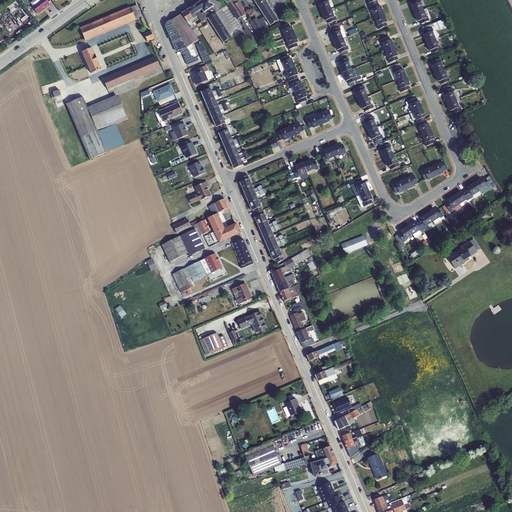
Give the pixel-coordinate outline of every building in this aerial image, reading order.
[(18,5),(26,16),(21,19),(22,22),(30,16),(18,0),(12,0),(6,5),(8,8),(8,7),(11,10),(9,11),(13,15),(18,11),(15,7),(18,5)] [(32,6),(38,14),(50,5),(46,0),(40,0),(33,5),(32,6)] [(209,0),(202,0),(198,3),(202,9),(204,12),(204,13),(212,7),(214,6),(209,0)] [(224,0),(237,20),(240,18),(242,17),(246,14),(237,0),(224,0)] [(254,0),(265,16),(267,19),(271,25),(279,20),(265,0),(254,0)] [(320,4),(318,4),(322,13),(331,9),(328,1),(320,4)] [(412,5),(411,5),(414,13),(424,9),(421,2),(420,1),(412,5)] [(198,3),(187,10),(193,19),(197,17),(195,14),(202,9),(198,3)] [(131,7),(80,28),(86,41),(136,20),(136,18),(142,17),(136,5),(131,8),(131,7)] [(379,6),(371,9),(371,10),(374,18),(384,14),(381,5),(379,6)] [(216,12),(212,7),(204,13),(204,12),(202,14),(204,18),(207,17),(208,17),(216,12)] [(207,18),(208,17),(207,17),(204,18),(202,14),(204,12),(202,9),(195,14),(197,17),(198,16),(202,22),(207,18)] [(334,16),(331,9),(322,13),(325,21),(326,20),(335,17),(334,16)] [(424,9),(414,13),(417,21),(419,21),(427,18),(427,17),(424,9)] [(187,10),(182,13),(187,23),(191,21),(193,19),(187,10)] [(232,37),(216,12),(208,17),(223,42),(232,37)] [(181,50),(187,65),(199,60),(197,56),(192,44),(199,40),(192,31),(187,23),(182,13),(171,21),(170,20),(167,22),(165,27),(176,52),(181,50)] [(384,14),(374,18),(378,25),(386,22),(387,21),(384,14)] [(267,19),(265,16),(259,20),(257,18),(250,22),(255,30),(257,29),(261,36),(270,31),(264,21),(267,19)] [(242,17),(240,18),(243,23),(242,24),(245,29),(247,28),(248,27),(242,17)] [(432,31),(435,39),(438,37),(436,30),(443,27),(443,26),(444,26),(443,25),(442,25),(441,21),(441,20),(422,27),(425,34),(432,31)] [(196,28),(191,21),(187,23),(192,31),(196,28)] [(329,26),(330,30),(340,27),(341,30),(340,31),(343,38),(347,37),(341,22),(332,26),(330,27),(330,26),(329,26)] [(290,27),(282,30),(282,31),(285,38),(295,34),(291,26),(290,27)] [(253,36),(247,28),(245,29),(243,30),(250,39),(253,36)] [(332,34),(330,34),(334,42),(343,38),(340,31),(340,30),(332,34)] [(151,31),(144,34),(147,41),(154,39),(151,31)] [(425,34),(423,35),(426,43),(435,39),(432,31),(425,34)] [(295,34),(285,38),(288,46),(297,43),(298,42),(295,34)] [(343,38),(334,42),(337,50),(338,50),(347,46),(346,46),(343,38)] [(390,40),(382,43),(382,44),(385,51),(395,47),(392,39),(390,40)] [(435,39),(426,43),(429,51),(431,50),(439,47),(435,39)] [(196,45),(200,53),(206,50),(202,42),(196,45)] [(92,47),(82,52),(91,73),(102,69),(92,47)] [(395,47),(385,51),(389,59),(397,56),(398,55),(395,47)] [(206,50),(200,53),(204,62),(211,59),(206,50)] [(117,95),(118,95),(137,87),(134,79),(161,67),(156,56),(103,78),(111,97),(117,95)] [(290,59),(282,62),(282,63),(285,70),(295,66),(292,58),(290,59)] [(281,63),(280,59),(276,60),(281,71),(285,70),(282,63),(281,63)] [(340,64),(339,65),(342,73),(352,69),(349,62),(348,61),(340,64)] [(433,65),(431,66),(434,74),(444,70),(441,62),(433,65)] [(207,65),(203,67),(208,79),(211,78),(208,71),(209,70),(207,65)] [(298,74),(295,66),(285,70),(288,78),(289,78),(297,75),(298,74)] [(197,73),(192,75),(196,85),(208,80),(208,79),(203,67),(196,69),(197,73)] [(352,69),(342,73),(345,81),(347,81),(355,77),(352,69)] [(402,69),(394,72),(394,73),(397,81),(407,77),(403,69),(402,69)] [(447,77),(444,70),(434,74),(438,82),(439,81),(447,78),(447,77)] [(298,77),(288,81),(290,85),(291,85),(291,84),(299,81),(298,77)] [(410,85),(407,77),(397,81),(400,88),(401,89),(409,85),(410,85)] [(299,81),(291,84),(291,85),(294,92),(304,88),(300,80),(299,81)] [(171,84),(154,92),(158,102),(175,94),(171,84)] [(210,88),(201,92),(204,97),(213,93),(210,88)] [(216,92),(213,93),(215,99),(225,94),(225,92),(226,92),(225,90),(221,92),(219,88),(215,90),(216,92)] [(307,97),(304,88),(294,92),(297,100),(298,100),(306,97),(307,97)] [(356,92),(355,93),(358,101),(368,97),(364,89),(356,92)] [(53,92),(50,93),(52,98),(61,95),(60,90),(53,92)] [(445,95),(443,95),(447,103),(456,99),(453,92),(453,91),(445,95)] [(213,93),(204,97),(207,106),(217,102),(215,99),(213,93)] [(128,119),(118,95),(117,95),(111,97),(87,107),(83,97),(66,104),(64,98),(45,106),(62,146),(81,138),(116,124),(128,119)] [(368,97),(358,101),(362,109),(363,109),(371,105),(371,104),(368,97)] [(456,99),(447,103),(450,111),(451,111),(459,107),(456,99)] [(418,101),(410,104),(410,105),(413,112),(422,109),(419,101),(418,101)] [(217,102),(207,106),(210,113),(219,109),(218,106),(217,102)] [(172,105),(158,111),(163,122),(164,121),(167,120),(183,113),(178,103),(172,105)] [(221,112),(219,109),(210,113),(214,121),(223,117),(221,112)] [(422,109),(413,112),(416,120),(424,117),(426,117),(422,109)] [(163,122),(158,111),(155,112),(160,123),(161,123),(163,127),(166,125),(164,121),(163,122)] [(310,118),(309,119),(313,127),(313,128),(330,121),(329,120),(326,112),(325,112),(310,118)] [(223,117),(214,121),(216,127),(221,125),(225,123),(223,117)] [(427,123),(424,117),(416,120),(415,120),(417,127),(419,127),(419,126),(427,123)] [(366,123),(364,124),(368,132),(377,127),(374,120),(374,119),(366,123)] [(184,123),(173,128),(178,139),(188,135),(185,128),(186,127),(184,123)] [(427,123),(419,126),(419,127),(422,135),(431,131),(428,123),(427,123)] [(116,124),(81,138),(86,149),(90,159),(125,144),(116,124)] [(281,131),(280,131),(283,139),(284,140),(300,133),(300,132),(296,124),(281,131)] [(385,137),(380,126),(377,127),(381,135),(373,139),(374,142),(383,138),(385,137)] [(377,127),(368,132),(371,140),(373,139),(381,135),(377,127)] [(224,131),(219,133),(222,141),(231,137),(228,129),(224,131)] [(431,131),(422,135),(425,142),(433,139),(435,139),(431,131)] [(231,137),(222,141),(225,147),(234,143),(233,140),(231,137)] [(240,137),(233,140),(234,143),(236,147),(243,144),(240,137)] [(81,138),(62,146),(66,158),(86,149),(81,138)] [(276,139),(269,141),(273,149),(279,146),(276,139)] [(193,142),(182,147),(187,158),(197,154),(193,142)] [(234,143),(225,147),(228,154),(237,150),(236,147),(234,143)] [(339,144),(323,150),(323,152),(327,160),(342,153),(343,153),(340,145),(339,144)] [(382,151),(381,151),(384,159),(394,155),(390,147),(382,151)] [(237,150),(228,154),(231,162),(240,158),(238,154),(237,150)] [(246,151),(238,154),(240,158),(242,161),(249,158),(246,151)] [(397,162),(394,155),(384,159),(388,167),(389,166),(397,163),(397,162)] [(240,158),(231,162),(234,168),(243,165),(242,161),(240,158)] [(311,159),(295,166),(296,168),(299,176),(307,172),(314,169),(315,169),(312,161),(311,159)] [(200,162),(189,166),(195,177),(206,173),(203,167),(202,167),(200,162)] [(425,170),(424,171),(428,179),(428,180),(444,173),(444,171),(440,163),(439,163),(425,170)] [(299,176),(296,168),(292,169),(296,178),(297,180),(308,175),(307,172),(299,176)] [(296,178),(292,169),(289,171),(292,178),(293,182),(297,180),(296,178)] [(170,179),(177,176),(175,171),(168,174),(170,179)] [(486,178),(490,186),(494,183),(489,175),(486,178)] [(396,184),(395,184),(399,192),(399,193),(415,186),(415,185),(411,176),(410,177),(396,184)] [(486,187),(487,188),(490,186),(486,178),(485,177),(482,179),(487,186),(486,187)] [(252,185),(249,178),(241,182),(240,182),(243,189),(252,185)] [(481,178),(467,188),(467,189),(472,196),(479,192),(486,187),(487,186),(482,179),(481,178)] [(356,187),(364,183),(363,180),(351,185),(356,197),(360,195),(356,187)] [(207,181),(194,186),(197,194),(200,200),(211,196),(208,187),(209,186),(207,181)] [(364,183),(356,187),(360,195),(369,191),(365,183),(364,183)] [(255,192),(252,185),(243,189),(246,196),(255,192)] [(313,189),(309,191),(314,202),(318,201),(313,189)] [(481,194),(479,192),(472,196),(467,189),(462,192),(467,200),(452,209),(447,202),(444,203),(445,205),(450,212),(453,210),(454,211),(471,200),(470,199),(473,197),(474,198),(481,194)] [(369,191),(360,195),(363,203),(371,199),(373,199),(369,191)] [(461,191),(446,201),(447,202),(452,209),(467,200),(462,192),(461,191)] [(257,196),(255,192),(246,196),(249,204),(258,200),(257,196)] [(191,204),(200,200),(197,194),(188,197),(191,204)] [(360,195),(356,197),(361,207),(373,203),(371,199),(363,203),(360,195)] [(225,198),(214,203),(218,212),(229,208),(225,198)] [(258,200),(249,204),(252,211),(253,210),(261,207),(258,200)] [(214,203),(209,206),(213,215),(218,213),(218,212),(214,203)] [(341,206),(326,212),(327,215),(328,214),(330,219),(332,218),(330,213),(334,212),(341,209),(341,208),(342,208),(342,209),(346,207),(344,204),(341,205),(341,206)] [(263,210),(261,207),(253,210),(256,217),(264,213),(265,215),(268,214),(265,209),(263,210)] [(438,207),(435,209),(440,217),(433,221),(435,224),(445,218),(444,216),(438,207)] [(435,208),(420,218),(421,219),(425,227),(426,226),(433,221),(440,217),(435,209),(435,208)] [(213,215),(207,218),(214,231),(218,240),(219,243),(241,233),(236,223),(228,226),(225,228),(224,225),(218,213),(213,215)] [(265,215),(264,213),(256,217),(254,217),(258,225),(267,221),(265,215)] [(177,233),(190,227),(190,223),(188,218),(173,226),(177,233)] [(420,230),(419,231),(419,232),(427,227),(426,226),(425,227),(421,219),(415,222),(420,230)] [(210,231),(204,220),(196,224),(193,225),(195,229),(161,245),(170,262),(188,253),(189,256),(205,248),(204,245),(205,244),(201,236),(210,231)] [(267,221),(258,225),(261,232),(270,228),(269,225),(267,221)] [(414,221),(400,231),(401,232),(405,239),(406,239),(413,234),(417,232),(419,231),(420,230),(415,222),(414,221)] [(270,228),(261,232),(264,239),(273,235),(271,231),(270,228)] [(405,239),(401,232),(398,234),(403,242),(407,240),(406,239),(405,239)] [(403,242),(398,234),(395,236),(399,244),(403,242)] [(273,235),(264,239),(267,246),(276,242),(275,239),(273,235)] [(364,235),(341,244),(345,254),(368,245),(364,235)] [(242,238),(236,241),(244,259),(241,260),(243,265),(250,262),(248,257),(251,256),(242,238)] [(470,241),(476,250),(480,248),(474,238),(470,241)] [(455,253),(448,257),(455,269),(465,263),(465,262),(469,259),(468,258),(477,252),(476,250),(470,241),(469,240),(460,246),(461,247),(454,251),(455,253)] [(276,242),(267,246),(270,253),(279,249),(278,245),(276,242)] [(279,249),(270,253),(273,260),(275,260),(283,256),(279,249)] [(308,249),(291,258),(293,262),(292,262),(292,263),(291,264),(291,266),(295,264),(295,265),(307,258),(312,255),(308,249)] [(215,254),(172,274),(181,293),(196,286),(194,282),(201,278),(203,277),(222,268),(215,254)] [(317,268),(312,255),(307,258),(309,263),(307,264),(311,271),(317,268)] [(153,258),(147,261),(151,270),(157,267),(153,258)] [(285,267),(281,269),(283,273),(291,266),(291,264),(292,263),(292,262),(293,262),(291,258),(284,263),(285,267)] [(281,268),(272,272),(277,286),(286,282),(285,277),(283,273),(281,269),(281,268)] [(285,277),(286,282),(292,279),(295,278),(293,274),(285,277)] [(295,286),(292,279),(286,282),(289,288),(295,286)] [(286,282),(277,286),(280,292),(288,289),(289,288),(286,282)] [(246,283),(232,289),(234,294),(238,292),(240,298),(236,300),(238,304),(238,305),(252,299),(246,283)] [(299,295),(295,286),(289,288),(288,289),(292,298),(299,295)] [(288,289),(280,292),(284,302),(292,298),(288,289)] [(165,301),(159,304),(161,309),(168,306),(165,301)] [(300,306),(292,309),(294,313),(299,311),(305,308),(302,301),(298,302),(300,306)] [(120,304),(115,308),(122,318),(127,314),(120,304)] [(260,311),(238,320),(241,329),(252,325),(255,333),(268,328),(260,311)] [(297,332),(305,329),(302,322),(299,314),(298,312),(290,316),(297,332)] [(313,325),(305,328),(308,334),(310,333),(309,331),(310,331),(311,332),(314,330),(313,325)] [(305,329),(297,332),(302,343),(310,339),(308,334),(305,328),(305,329)] [(234,330),(229,333),(232,341),(238,339),(234,330)] [(206,355),(228,346),(224,335),(219,337),(217,333),(200,340),(206,355)] [(310,339),(302,343),(303,348),(315,343),(313,338),(310,339)] [(344,339),(317,351),(319,357),(320,359),(327,356),(326,354),(334,350),(335,352),(342,349),(340,345),(345,343),(344,339)] [(317,351),(307,355),(309,361),(319,357),(317,351)] [(314,371),(315,375),(325,371),(327,377),(335,373),(334,370),(349,364),(349,365),(354,363),(352,359),(330,369),(329,366),(327,367),(326,366),(314,371)] [(325,371),(315,375),(318,381),(327,377),(325,371)] [(327,377),(318,381),(320,385),(329,381),(329,382),(338,378),(335,373),(327,377)] [(348,397),(334,404),(338,413),(352,407),(348,397)] [(296,398),(285,403),(291,416),(295,414),(295,415),(303,412),(300,405),(299,405),(296,398)] [(371,401),(360,407),(363,412),(373,407),(371,401)] [(355,410),(345,416),(348,423),(357,418),(357,416),(360,415),(357,409),(355,410)] [(229,419),(232,420),(230,422),(232,427),(239,424),(237,421),(238,422),(240,416),(232,412),(229,419)] [(345,416),(335,421),(339,430),(349,425),(348,423),(345,416)] [(342,436),(344,442),(352,439),(350,433),(342,436)] [(344,442),(347,448),(356,445),(355,442),(358,441),(357,437),(352,439),(344,442)] [(242,439),(239,443),(246,449),(249,446),(242,439)] [(356,445),(347,448),(349,453),(358,449),(357,448),(361,446),(365,444),(363,439),(358,441),(355,442),(356,445)] [(274,467),(282,464),(272,441),(244,453),(247,460),(250,466),(254,476),(261,473),(265,471),(274,467)] [(330,446),(323,449),(326,458),(328,461),(329,464),(331,470),(339,467),(330,446)] [(326,458),(323,449),(316,452),(319,460),(326,458)] [(379,453),(367,458),(377,480),(388,475),(379,453)] [(308,456),(283,463),(285,470),(288,469),(310,463),(308,456)] [(320,463),(319,460),(310,463),(315,478),(326,473),(321,472),(322,467),(327,469),(326,465),(329,464),(328,461),(320,463)] [(282,464),(274,467),(276,473),(285,470),(283,463),(282,464)] [(335,511),(348,511),(345,500),(341,501),(338,494),(335,495),(331,481),(318,485),(324,502),(327,501),(330,511),(335,511),(336,511),(335,511)] [(387,494),(382,496),(386,505),(386,506),(390,504),(389,503),(391,502),(387,494)] [(382,496),(374,499),(377,508),(386,505),(382,496)] [(386,506),(388,511),(390,510),(393,509),(404,504),(402,499),(390,504),(386,506)]
